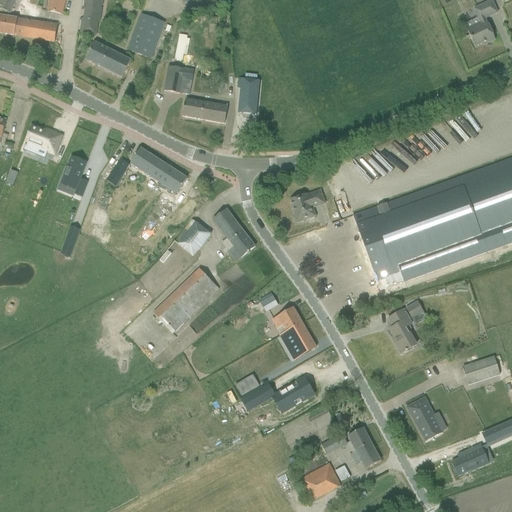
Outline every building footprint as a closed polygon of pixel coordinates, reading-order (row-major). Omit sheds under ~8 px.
[(0,33),(54,43),(57,26),(17,20),(9,18),(10,13),(11,14),(16,0),(1,0),(0,3),(0,33)] [(52,0),(50,12),(61,15),(64,0),(52,0)] [(79,34),(96,37),(99,22),(100,22),(103,0),(84,0),(83,12),(84,12),(83,19),(82,19),(79,34)] [(467,32),(471,39),(475,48),(486,43),(487,44),(495,40),(487,23),(486,23),(485,19),(497,13),(491,1),(474,9),(479,21),(480,21),(481,25),(467,32)] [(140,15),(127,51),(151,59),(164,24),(140,15)] [(183,61),(187,36),(179,35),(175,59),(183,61)] [(186,52),(193,53),(194,45),(197,46),(198,39),(188,37),(186,52)] [(95,43),(90,52),(86,61),(122,79),(131,61),(95,43)] [(185,54),(183,59),(197,64),(199,59),(185,54)] [(168,67),(164,92),(179,94),(182,80),(192,81),(194,72),(168,67)] [(241,93),(238,113),(256,116),(261,82),(240,79),(238,93),(241,93)] [(185,102),(182,117),(224,124),(226,115),(227,107),(185,100),(185,102)] [(26,140),(22,149),(23,149),(24,148),(35,153),(38,148),(53,155),(62,136),(46,129),(45,130),(32,125),(25,140),(26,140)] [(131,164),(127,170),(144,181),(146,176),(164,188),(162,192),(166,195),(174,200),(181,188),(187,180),(162,164),(140,150),(134,158),(130,164),(131,164)] [(66,168),(60,185),(75,191),(74,195),(75,195),(82,198),(88,183),(80,180),(78,179),(80,174),(82,175),(87,163),(71,157),(67,168),(65,167),(65,168),(66,168)] [(511,158),(353,216),(380,292),(511,244),(511,158)] [(120,160),(106,181),(106,182),(115,187),(129,166),(120,160)] [(13,187),(15,180),(8,177),(6,184),(13,187)] [(306,195),(290,201),(296,218),(298,218),(300,223),(316,217),(315,217),(314,217),(312,210),(326,205),(321,191),(313,194),(307,196),(306,195)] [(255,248),(226,210),(212,221),(233,248),(227,253),(235,263),(255,248)] [(192,221),(174,243),(193,258),(199,249),(210,235),(192,221)] [(199,270),(153,314),(173,335),(219,290),(199,270)] [(277,306),(272,297),(260,303),(258,305),(262,312),(264,311),(265,312),(277,306)] [(412,318),(422,313),(417,303),(407,309),(412,318)] [(292,309),(272,321),(277,329),(282,326),(286,332),(286,333),(302,324),(301,324),(292,309)] [(403,311),(388,319),(393,328),(390,330),(398,345),(396,346),(401,354),(416,346),(408,331),(411,329),(409,326),(406,328),(403,323),(409,320),(403,311)] [(280,336),(279,336),(280,337),(281,337),(289,350),(292,348),(298,358),(298,359),(306,354),(304,352),(307,350),(308,353),(316,349),(302,324),(286,333),(286,332),(280,336)] [(494,357),(462,367),(468,386),(500,376),(494,357)] [(305,379),(280,394),(289,410),(315,396),(305,379)] [(247,380),(235,387),(241,397),(253,391),(247,380)] [(267,387),(241,401),(248,412),(274,397),(267,387)] [(424,399),(407,408),(425,443),(442,433),(441,433),(433,416),(432,416),(433,416),(424,399)] [(294,415),(297,427),(309,423),(305,411),(294,415)] [(511,420),(492,429),(497,441),(511,434),(511,420)] [(380,462),(363,429),(348,437),(366,470),(380,462)] [(325,455),(347,445),(342,435),(320,446),(325,455)] [(459,459),(451,463),(457,477),(470,472),(482,467),(478,457),(484,454),(481,447),(480,445),(463,453),(464,457),(459,459)] [(294,457),(288,460),(292,467),(297,464),(294,457)] [(340,486),(329,464),(299,479),(311,500),(340,486)] [(340,482),(349,477),(344,466),(334,471),(340,482)]
